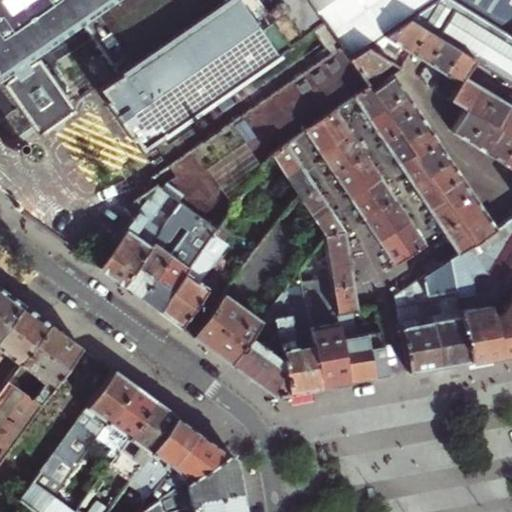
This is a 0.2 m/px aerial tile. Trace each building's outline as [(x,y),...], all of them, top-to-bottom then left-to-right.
[(0,0),(0,73),(32,52),(78,19),(102,54),(90,62),(104,83),(137,60),(192,22),(191,20),(176,0),(0,0)] [(192,22),(137,60),(104,83),(97,87),(104,98),(103,99),(128,138),(131,136),(138,148),(158,134),(159,136),(276,54),(238,0),(219,0),(191,20),(192,22)] [(238,0),(276,54),(325,20),(311,0),(238,0)] [(407,19),(434,0),(311,0),(325,20),(342,47),(349,57),(367,46),(376,39),(407,19)] [(511,0),(434,0),(407,19),(423,29),(439,39),(456,50),(473,60),(479,64),(511,83),(511,0)] [(423,29),(407,19),(376,39),(389,47),(393,41),(396,43),(409,51),(423,29)] [(439,39),(423,29),(409,51),(418,57),(426,61),(439,39)] [(439,39),(426,61),(435,67),(442,72),(456,50),(439,39)] [(386,64),(390,61),(367,46),(349,57),(364,79),(386,64)] [(473,60),(456,50),(442,72),(451,77),(459,83),(462,77),(470,65),(473,60)] [(0,83),(16,106),(0,117),(10,129),(14,130),(17,131),(20,134),(22,138),(36,128),(39,134),(46,129),(50,131),(66,121),(66,115),(74,110),(64,97),(65,91),(49,68),(43,67),(32,52),(0,73),(0,83)] [(371,90),(382,107),(404,92),(399,84),(393,74),(371,90)] [(465,109),(478,87),(471,82),(462,77),(459,83),(449,99),(464,109),(465,109)] [(0,117),(16,106),(0,83),(0,117)] [(371,90),(368,85),(353,96),(362,110),(368,119),(384,109),(382,107),(371,90)] [(465,109),(479,118),(493,96),(485,91),(478,87),(465,109)] [(384,109),(393,124),(416,109),(410,100),(404,92),(382,107),(384,109)] [(501,101),(493,96),(479,118),(482,119),(494,127),(508,105),(501,101)] [(499,130),(510,137),(511,132),(511,107),(508,105),(494,127),(499,130)] [(342,121),(334,109),(320,120),(334,142),(349,132),(342,121)] [(384,109),(368,119),(376,130),(383,141),(398,131),(393,124),(384,109)] [(416,109),(393,124),(398,131),(405,141),(427,126),(421,117),(416,109)] [(460,136),(468,141),(482,119),(479,118),(465,109),(464,109),(451,130),(460,136)] [(482,119),(468,141),(478,147),(486,152),(499,130),(494,127),(482,119)] [(334,142),(320,120),(305,130),(313,143),(319,152),(334,142)] [(427,126),(405,141),(413,154),(416,158),(438,143),(432,134),(427,126)] [(495,158),(503,162),(511,147),(511,137),(510,137),(499,130),(486,152),(495,158)] [(398,131),(383,141),(391,153),(398,164),(413,154),(405,141),(398,131)] [(349,132),(334,142),(349,163),(364,153),(357,143),(349,132)] [(349,163),(334,142),(319,152),(327,164),(333,174),(349,163)] [(284,174),(300,164),(295,156),(287,143),(271,154),(284,174)] [(427,175),(450,160),(444,152),(438,143),(416,158),(427,175)] [(511,147),(503,162),(511,168),(511,147)] [(199,216),(217,229),(232,208),(193,148),(150,177),(156,186),(171,196),(181,203),(199,216)] [(371,165),(364,153),(349,163),(364,187),(380,177),(371,165)] [(416,158),(413,154),(398,164),(406,176),(413,186),(428,176),(427,175),(416,158)] [(439,192),(461,177),(455,169),(450,160),(427,175),(428,176),(439,192)] [(364,187),(349,163),(333,174),(341,185),(349,197),(364,187)] [(297,195),(313,186),(308,177),(300,164),(284,174),(296,193),(297,195)] [(428,176),(413,186),(421,200),(427,209),(443,199),(439,192),(428,176)] [(388,189),(380,177),(364,187),(380,210),(395,199),(388,189)] [(443,199),(450,209),(472,194),(466,185),(461,177),(439,192),(443,199)] [(171,196),(156,186),(98,267),(109,275),(122,285),(162,229),(152,222),(171,196)] [(313,186),(297,195),(312,217),(328,208),(321,197),(313,186)] [(364,220),(380,210),(364,187),(349,197),(356,208),(364,220)] [(461,226),(483,211),(478,203),(472,194),(450,209),(458,222),(461,226)] [(395,199),(380,210),(394,232),(409,221),(402,211),(395,199)] [(443,199),(427,209),(436,221),(443,232),(458,222),(450,209),(443,199)] [(181,203),(162,229),(122,285),(133,292),(140,298),(199,216),(181,203)] [(323,236),(343,232),(335,218),(328,208),(312,217),(323,236)] [(372,231),(379,242),(394,232),(380,210),(364,220),(372,231)] [(461,226),(472,243),(494,228),(488,219),(483,211),(461,226)] [(511,215),(494,228),(472,243),(466,247),(482,271),(501,282),(511,289),(511,215)] [(217,229),(199,216),(140,298),(152,306),(158,310),(213,233),(217,229)] [(409,221),(394,232),(409,254),(424,245),(417,233),(409,221)] [(472,243),(461,226),(458,222),(443,232),(450,242),(457,253),(466,247),(472,243)] [(323,236),(327,260),(347,256),(345,245),(343,232),(323,236)] [(393,265),(409,254),(394,232),(379,242),(387,254),(393,265)] [(227,244),(213,233),(158,310),(180,327),(192,336),(220,298),(199,283),(227,244)] [(302,301),(317,387),(332,384),(347,382),(339,334),(330,335),(324,299),(333,298),(331,286),(327,260),(323,236),(297,271),(302,301)] [(457,292),(469,360),(483,358),(498,355),(490,314),(490,311),(483,312),(482,306),(476,307),(474,295),(487,293),(482,271),(466,247),(457,253),(450,258),(456,289),(457,292)] [(327,260),(331,286),(351,283),(349,270),(347,256),(327,260)] [(426,294),(456,289),(450,258),(432,270),(422,276),(426,294)] [(430,320),(426,294),(422,276),(415,282),(393,296),(394,302),(403,301),(404,306),(417,304),(420,322),(430,320)] [(511,289),(501,282),(495,291),(506,299),(498,313),(490,314),(498,355),(511,352),(511,289)] [(334,303),(335,312),(347,310),(355,309),(353,296),(351,283),(331,286),(333,298),(334,303)] [(286,287),(272,306),(273,311),(290,309),(289,303),(286,287)] [(0,288),(0,322),(16,300),(6,292),(0,288)] [(452,363),(469,360),(457,292),(448,294),(449,299),(441,300),(438,307),(440,320),(431,322),(439,366),(452,363)] [(250,336),(261,321),(223,294),(220,298),(192,336),(212,350),(230,363),(250,336)] [(0,335),(22,305),(19,302),(16,300),(0,322),(0,335)] [(302,389),(317,387),(302,301),(289,303),(290,309),(273,311),(288,392),(302,389)] [(394,302),(407,371),(422,369),(439,366),(431,322),(430,320),(420,322),(417,304),(404,306),(403,301),(394,302)] [(19,364),(49,324),(36,314),(22,305),(0,335),(0,361),(5,354),(19,364)] [(280,393),(288,392),(273,311),(272,306),(261,320),(276,331),(264,346),(250,336),(230,363),(273,394),(280,393)] [(350,328),(347,310),(335,312),(339,334),(347,382),(369,378),(388,375),(378,323),(367,325),(350,328)] [(2,387),(0,389),(0,459),(82,347),(67,337),(49,324),(19,364),(2,387)] [(0,361),(0,385),(2,387),(19,364),(5,354),(0,361)] [(123,378),(112,370),(55,448),(76,464),(97,436),(134,386),(123,378)] [(109,453),(114,457),(155,401),(144,393),(134,386),(97,436),(112,448),(109,453)] [(130,478),(175,416),(165,408),(155,401),(114,457),(110,462),(130,478)] [(186,424),(175,416),(130,478),(147,490),(150,485),(154,487),(196,430),(186,424)] [(211,442),(196,430),(154,487),(150,492),(135,511),(137,511),(158,499),(175,488),(227,453),(211,442)] [(55,448),(40,468),(51,475),(58,465),(70,473),(76,464),(55,448)] [(235,459),(227,453),(175,488),(158,499),(163,511),(196,505),(196,500),(241,492),(238,477),(236,468),(235,459)] [(41,511),(53,496),(70,473),(58,465),(51,475),(40,468),(38,470),(16,501),(30,511),(41,511)] [(244,511),(243,504),(241,492),(196,500),(196,505),(163,511),(162,511),(244,511)] [(73,511),(74,511),(53,496),(41,511),(73,511)] [(162,511),(163,511),(158,499),(137,511),(162,511)]
